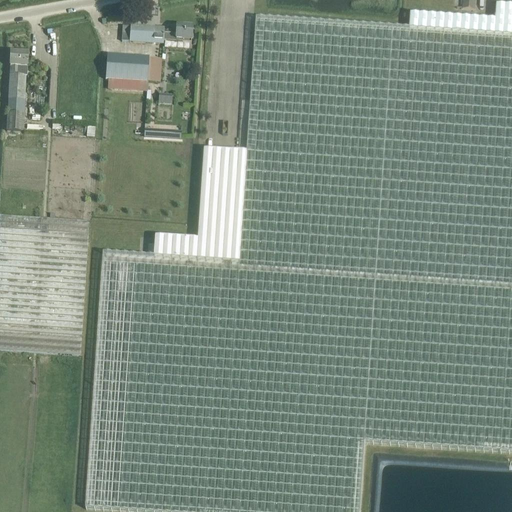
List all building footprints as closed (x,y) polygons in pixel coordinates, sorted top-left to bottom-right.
[(462,0),(462,8),(475,9),(475,0),(462,0)] [(411,15),(410,30),(511,36),(511,6),(497,6),(496,21),(411,15)] [(511,36),(410,30),(256,19),(247,154),(240,264),(154,258),(103,254),(86,510),(119,511),(360,511),(365,444),(511,453),(511,36)] [(191,41),(192,37),(192,27),(177,26),(176,35),(164,34),(164,29),(123,26),(122,42),(163,44),(164,42),(176,43),(176,40),(191,41)] [(10,76),(26,76),(27,64),(27,54),(11,54),(10,64),(10,76)] [(162,60),(149,59),(107,56),(106,80),(160,84),(162,60)] [(26,76),(10,76),(8,114),(24,115),(26,76)] [(158,105),(172,106),(172,99),(159,98),(158,105)] [(24,115),(8,114),(7,132),(23,132),(24,115)] [(87,137),(95,137),(95,128),(87,128),(87,137)] [(156,238),(154,258),(240,264),(247,154),(205,151),(198,241),(156,238)] [(0,216),(0,350),(80,356),(89,222),(0,216)]
